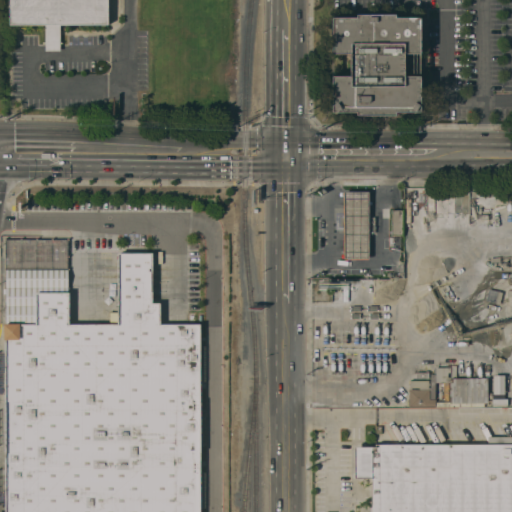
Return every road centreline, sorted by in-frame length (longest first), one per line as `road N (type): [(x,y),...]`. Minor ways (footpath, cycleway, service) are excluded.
road 1 (secondary): [(286,302),(286,511)]
road 2 (primary): [(286,156),(436,156)]
road 3 (secondary): [(286,156),(286,302)]
road 4 (secondary): [(286,30),(286,156)]
